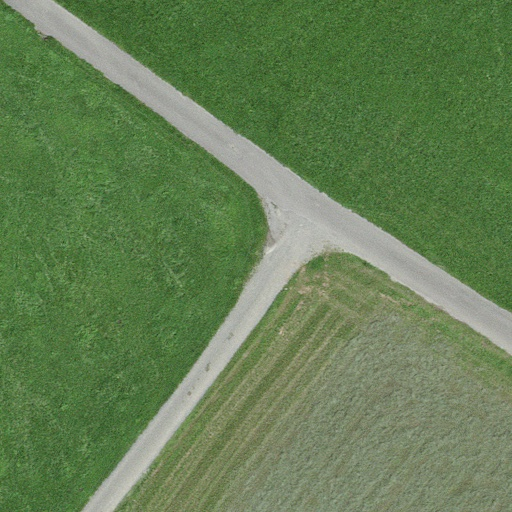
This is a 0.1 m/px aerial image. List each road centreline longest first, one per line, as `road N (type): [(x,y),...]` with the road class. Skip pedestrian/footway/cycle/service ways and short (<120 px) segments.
road 1 (track): [(511,334),(21,0)]
road 2 (track): [(314,206),(251,312),(99,511)]
